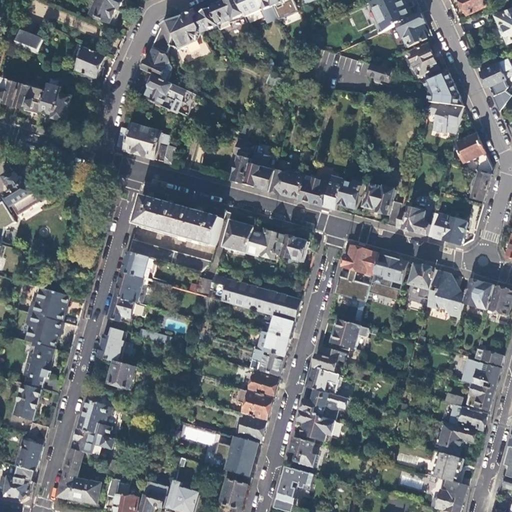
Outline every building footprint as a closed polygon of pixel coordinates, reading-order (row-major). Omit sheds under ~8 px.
[(121,11),(125,0),(124,0),(98,0),(92,16),(112,25),(118,10),(121,11)] [(211,8),(219,26),(245,15),(237,0),(225,0),(227,1),(211,8)] [(270,0),(237,0),(245,15),(246,18),(248,17),(248,18),(262,11),(264,10),(264,11),(274,7),(270,0)] [(376,0),(371,2),(379,21),(381,20),(386,31),(399,26),(413,19),(404,0),(376,0)] [(488,5),(485,0),(461,0),(468,14),(488,5)] [(264,11),(270,23),(279,19),(274,7),(264,11)] [(511,7),(496,15),(509,42),(511,40),(511,7)] [(203,33),(219,26),(211,8),(196,15),(195,19),(201,34),(203,33)] [(122,12),(121,11),(118,10),(112,25),(115,26),(122,12)] [(196,15),(195,11),(177,19),(164,25),(153,48),(168,54),(171,46),(179,50),(199,41),(201,34),(195,19),(196,15)] [(287,23),(300,18),(297,12),(284,17),(287,23)] [(426,20),(423,14),(413,19),(399,26),(409,48),(428,39),(423,27),(427,24),(426,20)] [(38,54),(45,41),(23,32),(17,46),(38,54)] [(431,81),(443,76),(435,59),(436,59),(434,54),(433,54),(429,45),(409,54),(413,63),(413,64),(415,69),(416,69),(420,78),(428,74),(431,81)] [(98,80),(107,57),(87,49),(84,54),(80,52),(79,56),(82,58),(77,71),(85,74),(98,80)] [(163,79),(171,61),(169,56),(154,50),(149,61),(148,60),(143,70),(163,79)] [(482,70),(497,63),(493,55),(478,62),(482,70)] [(511,65),(508,58),(497,63),(482,70),(489,87),(500,111),(511,95),(506,91),(509,86),(506,80),(511,74),(511,65)] [(272,60),(265,63),(270,73),(276,70),(275,68),(276,67),(272,60)] [(375,67),(373,66),(370,77),(376,79),(374,85),(382,87),(384,82),(390,84),(394,72),(392,72),(389,60),(375,67)] [(266,83),(279,90),(281,83),(283,79),(271,73),(266,83)] [(457,88),(450,73),(443,76),(431,81),(426,83),(425,83),(431,95),(441,97),(448,94),(449,97),(461,98),(457,88)] [(102,94),(105,83),(98,80),(85,74),(81,85),(102,94)] [(188,91),(175,86),(157,78),(147,99),(177,114),(178,111),(188,116),(197,95),(188,91)] [(17,108),(23,85),(3,79),(0,90),(0,91),(2,92),(0,99),(6,102),(5,105),(17,108)] [(48,92),(23,85),(17,108),(27,111),(28,108),(33,109),(32,112),(42,115),(42,113),(48,92)] [(58,91),(49,88),(48,92),(42,113),(55,117),(55,119),(67,122),(74,98),(57,93),(58,91)] [(431,95),(430,102),(433,103),(460,106),(461,98),(449,97),(448,94),(441,97),(431,95)] [(433,103),(428,119),(438,122),(434,137),(446,140),(446,138),(455,141),(465,107),(460,106),(433,103)] [(246,141),(255,120),(249,118),(239,138),(241,139),(246,141)] [(133,132),(123,129),(118,149),(139,155),(166,163),(170,149),(161,146),(165,134),(134,125),(133,132)] [(482,142),(478,135),(468,140),(467,137),(465,139),(466,141),(458,145),(458,148),(465,162),(467,163),(487,154),(482,142)] [(258,146),(246,141),(241,139),(239,144),(236,155),(241,156),(233,182),(247,186),(253,165),(258,146)] [(14,158),(4,164),(10,174),(4,177),(13,192),(6,196),(19,217),(42,203),(33,189),(42,184),(27,159),(18,164),(14,158)] [(302,201),(309,178),(306,177),(305,173),(291,169),(292,164),(280,161),(277,172),(271,192),(283,196),(302,201)] [(254,188),(271,192),(277,172),(253,165),(247,186),(254,188)] [(492,176),(480,173),(478,179),(477,184),(475,183),(473,188),(476,189),(473,199),(485,202),(490,183),(492,176)] [(313,204),(339,211),(340,205),(346,182),(347,181),(325,174),(323,182),(310,179),(309,178),(302,201),(313,204)] [(346,182),(340,205),(358,210),(365,185),(356,182),(355,185),(346,182)] [(402,212),(404,204),(395,202),(398,191),(386,188),(385,189),(383,189),(383,188),(372,185),(366,208),(379,211),(379,213),(391,216),(388,225),(398,228),(402,212)] [(145,197),(137,225),(217,247),(224,220),(209,216),(162,202),(145,197)] [(0,237),(3,226),(12,228),(14,219),(8,217),(10,207),(0,203),(0,237)] [(430,236),(433,226),(425,223),(428,213),(411,208),(410,214),(402,212),(398,228),(414,232),(430,236)] [(468,223),(436,213),(433,226),(430,236),(462,246),(468,223)] [(255,232),(256,228),(240,224),(232,222),(225,247),(249,254),(255,232)] [(255,232),(249,254),(260,257),(261,256),(276,260),(276,259),(277,254),(284,256),(290,237),(275,232),(266,230),(264,235),(255,232)] [(290,237),(284,256),(284,257),(304,262),(309,245),(300,243),(301,240),(295,238),(290,237)] [(213,262),(133,240),(130,252),(160,261),(202,273),(212,263),(213,262)] [(351,257),(347,256),(345,261),(344,268),(375,276),(381,254),(355,247),(353,248),(351,257)] [(146,280),(154,282),(160,261),(130,252),(124,273),(146,280)] [(396,259),(386,256),(383,267),(389,269),(386,280),(404,285),(410,263),(396,259)] [(427,267),(425,267),(424,268),(417,265),(411,286),(433,291),(439,270),(427,267)] [(439,270),(433,291),(429,307),(438,309),(439,306),(447,308),(450,315),(462,318),(466,305),(468,297),(462,295),(460,291),(459,287),(456,288),(451,279),(448,278),(449,273),(439,270)] [(146,280),(124,273),(117,297),(138,303),(139,304),(139,303),(142,304),(145,295),(142,294),(146,280)] [(214,281),(201,277),(196,294),(206,296),(210,297),(214,281)] [(300,310),(303,301),(282,295),(215,277),(214,281),(210,297),(211,298),(277,316),(297,322),(300,310)] [(482,283),(473,280),(468,297),(466,305),(490,311),(496,287),(482,283)] [(511,291),(505,289),(496,287),(490,311),(509,316),(511,306),(511,291)] [(70,297),(41,289),(38,304),(33,302),(30,314),(27,323),(29,326),(31,327),(27,341),(34,343),(56,349),(60,337),(58,336),(60,331),(61,331),(63,323),(65,315),(64,315),(66,309),(67,309),(70,297)] [(138,303),(117,297),(111,319),(122,323),(122,322),(131,325),(134,315),(145,318),(149,307),(138,303)] [(295,327),(297,322),(277,316),(272,334),(292,340),(295,327)] [(371,330),(340,321),(334,344),(357,351),(362,334),(364,335),(365,338),(368,338),(371,330)] [(173,338),(142,330),(140,337),(143,337),(171,345),(173,338)] [(272,334),(265,332),(259,350),(287,358),(290,346),(292,340),(272,334)] [(140,337),(129,333),(127,343),(140,346),(143,337),(140,337)] [(127,343),(106,336),(100,357),(116,362),(121,363),(127,343)] [(421,343),(416,342),(411,361),(415,362),(421,343)] [(56,349),(34,343),(28,363),(31,364),(25,385),(43,389),(46,378),(49,379),(51,372),(48,372),(50,366),(51,366),(56,349)] [(348,355),(321,347),(319,355),(340,361),(346,363),(348,355)] [(259,350),(257,349),(251,369),(262,371),(282,377),(285,365),(287,358),(259,350)] [(506,356),(479,349),(477,359),(503,366),(506,356)] [(334,373),(337,373),(340,361),(319,355),(317,361),(316,368),(334,373)] [(485,364),(468,360),(462,381),(474,384),(496,390),(499,381),(502,369),(490,366),(488,375),(482,374),(485,364)] [(121,363),(116,362),(110,384),(132,391),(138,368),(121,363)] [(490,366),(485,364),(482,374),(488,375),(490,366)] [(334,373),(316,368),(313,375),(310,388),(318,390),(329,393),(334,373)] [(189,375),(189,374),(174,370),(172,377),(185,381),(187,381),(189,375)] [(279,385),(281,379),(257,373),(251,392),(273,398),(276,399),(279,385)] [(62,383),(49,379),(47,390),(59,394),(62,383)] [(192,383),(187,381),(185,381),(183,388),(190,390),(192,383)] [(24,384),(15,416),(35,421),(44,390),(43,389),(25,385),(24,384)] [(493,402),(496,390),(474,384),(468,405),(474,407),(475,404),(479,405),(478,408),(490,411),(493,402)] [(104,393),(91,389),(88,401),(115,408),(118,398),(104,395),(104,393)] [(251,392),(243,390),(240,402),(248,404),(245,413),(247,414),(269,420),(271,415),(272,410),(269,409),(273,398),(251,392)] [(343,397),(329,393),(318,390),(316,396),(342,403),(343,397)] [(450,394),(447,403),(456,405),(462,407),(464,398),(450,394)] [(342,403),(316,396),(313,402),(306,400),(305,404),(303,411),(337,420),(342,403)] [(113,416),(115,408),(88,401),(80,430),(111,438),(113,428),(106,426),(108,418),(113,416)] [(489,415),(490,411),(478,408),(479,405),(475,404),(474,407),(468,405),(467,409),(489,415)] [(486,425),(489,415),(467,409),(465,408),(462,407),(456,405),(451,424),(456,426),(460,427),(460,424),(485,431),(486,425)] [(337,420),(303,411),(300,422),(306,424),(303,436),(304,436),(317,440),(327,443),(329,435),(334,436),(338,421),(337,420)] [(266,431),(269,420),(247,414),(241,438),(263,444),(266,431)] [(46,441),(49,428),(33,424),(29,437),(39,439),(46,441)] [(216,445),(218,433),(183,426),(181,438),(216,445)] [(460,427),(456,426),(453,435),(449,434),(443,453),(460,458),(465,440),(475,443),(479,432),(460,427)] [(111,438),(80,430),(74,449),(86,452),(94,454),(95,448),(97,442),(103,444),(102,446),(114,449),(116,440),(111,438)] [(259,457),(263,444),(241,438),(240,442),(234,462),(243,464),(240,474),(253,478),(259,457)] [(313,454),(316,444),(303,440),(296,438),(292,450),(292,452),(298,454),(296,462),(317,468),(320,456),(313,454)] [(37,472),(46,441),(39,439),(37,444),(25,441),(18,467),(19,467),(37,472)] [(86,452),(74,449),(61,497),(100,504),(104,485),(79,480),(81,472),(84,472),(86,464),(83,463),(86,452)] [(383,462),(386,453),(376,450),(373,459),(383,462)] [(460,458),(443,453),(441,453),(434,477),(448,481),(458,484),(465,460),(460,458)] [(115,471),(118,461),(111,459),(108,469),(115,471)] [(3,477),(0,493),(0,496),(7,498),(23,501),(30,497),(37,472),(19,467),(16,479),(8,478),(9,475),(4,475),(4,477),(3,477)] [(276,509),(287,511),(294,511),(298,500),(296,499),(299,489),(296,488),(297,483),(302,485),(301,488),(307,490),(308,486),(313,487),(316,475),(287,468),(280,495),(276,509)] [(243,511),(247,500),(253,478),(240,474),(232,472),(222,505),(234,509),(233,511),(243,511)] [(122,480),(113,478),(109,495),(118,497),(115,511),(139,511),(141,499),(129,496),(131,485),(121,483),(122,480)] [(462,511),(466,500),(469,487),(458,484),(448,481),(445,491),(442,490),(437,509),(444,511),(447,511),(448,511),(462,511)] [(170,489),(149,482),(140,511),(152,511),(154,506),(159,507),(158,511),(157,511),(167,511),(168,510),(164,509),(170,489)] [(196,511),(201,496),(191,493),(192,491),(181,488),(176,507),(185,509),(184,511),(196,511)] [(408,511),(412,502),(390,496),(386,510),(392,511),(408,511)]
